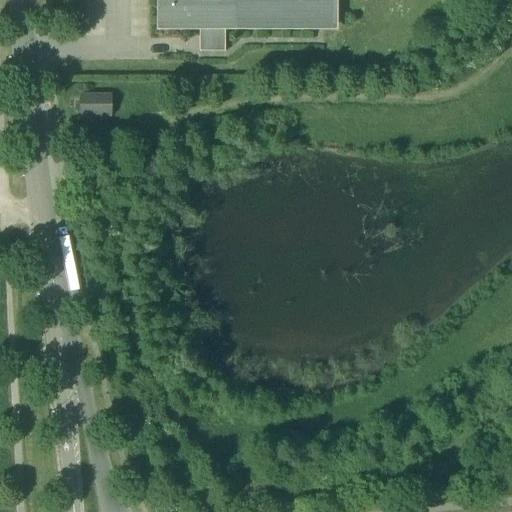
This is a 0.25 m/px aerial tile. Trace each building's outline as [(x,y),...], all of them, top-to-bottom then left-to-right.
[(157,0),(158,30),(157,30),(156,32),(158,32),(158,31),(199,31),(225,31),(312,31),(313,32),(314,32),(314,30),(313,30),(312,0),(157,0)] [(336,0),(312,0),(313,30),(314,30),(314,32),(337,32),(336,0)] [(225,31),(199,31),(199,53),(225,53),(225,31)] [(109,101),(79,101),(79,106),(79,119),(79,123),(109,123),(109,101)] [(79,119),(79,106),(67,106),(67,114),(72,114),(72,119),(79,119)]
